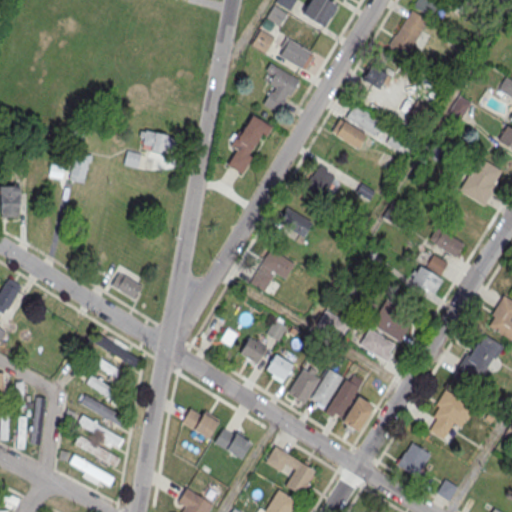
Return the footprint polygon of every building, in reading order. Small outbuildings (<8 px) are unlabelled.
[(273,0),(294,0),(288,10),(273,1),(273,0)] [(329,0),(309,0),(302,13),(325,26),(338,5),(329,0)] [(416,0),(414,7),(435,16),(442,0),(416,0)] [(278,26),(286,12),(273,5),(265,18),(278,26)] [(404,58),(428,21),(411,10),(387,47),(404,58)] [(273,37),(259,29),(250,45),(264,53),(273,37)] [(313,54),(304,69),(278,55),(281,50),(278,48),(285,36),(313,54)] [(380,93),(390,76),(369,63),(359,80),(380,93)] [(266,71),(276,76),(260,104),(279,115),(298,80),(270,64),(266,71)] [(504,76),(511,80),(511,95),(511,97),(497,88),(504,76)] [(458,95),(470,102),(459,119),(447,112),(458,95)] [(343,118),(374,135),(382,120),(351,103),(343,118)] [(224,164),(243,174),(268,125),(250,115),(224,164)] [(331,133),(357,148),(366,133),(339,118),(331,133)] [(511,129),(505,126),(497,142),(511,149),(511,129)] [(172,136),(142,128),(137,145),(168,154),(172,136)] [(398,151),(405,137),(392,130),(385,144),(398,151)] [(83,184),(92,157),(74,151),(66,178),(83,184)] [(139,154),(126,152),(124,164),(137,166),(139,154)] [(502,173),(479,160),(461,193),(484,206),(502,173)] [(332,173),(313,169),(309,190),(328,193),(332,173)] [(0,216),(18,216),(18,187),(0,187),(0,216)] [(276,224),(298,241),(311,225),(289,208),(276,224)] [(445,222),(429,235),(449,259),(465,245),(445,222)] [(283,281),(294,266),(268,248),(246,279),(263,291),(275,275),(283,281)] [(442,260),(426,259),(425,269),(413,268),(411,294),(439,296),(442,260)] [(132,298),(140,284),(117,271),(109,284),(132,298)] [(0,311),(5,314),(21,285),(6,277),(0,288),(0,311)] [(511,300),(511,341),(484,324),(502,294),(511,300)] [(413,316),(384,300),(371,326),(400,342),(413,316)] [(315,328),(337,342),(348,325),(325,311),(315,328)] [(368,327),(358,344),(386,361),(391,353),(388,351),(393,343),(368,327)] [(139,358),(100,334),(95,343),(133,367),(139,358)] [(502,346),(483,334),(478,343),(476,342),(468,355),(465,354),(452,375),(473,388),(492,358),(494,358),(502,346)] [(266,348),(247,338),(238,355),(256,365),(266,348)] [(292,366),(274,354),(263,372),(281,383),(292,366)] [(125,374),(98,356),(92,365),(119,383),(125,374)] [(302,367),(287,392),(302,403),(318,378),(314,375),(316,371),(309,366),(307,371),(302,367)] [(327,368),(342,377),(323,407),(309,397),(327,368)] [(85,382),(122,405),(126,397),(89,374),(85,382)] [(444,388),(473,407),(466,419),(464,418),(459,426),(453,422),(442,438),(428,429),(435,418),(432,415),(438,406),(434,403),(444,388)] [(125,419),(85,393),(80,401),(120,427),(125,419)] [(356,395),(341,421),(356,431),(370,409),(367,407),(370,403),(356,395)] [(46,398),(35,396),(29,443),(40,444),(46,398)] [(189,407),(180,421),(206,439),(217,421),(202,412),(200,414),(189,407)] [(0,411),(0,439),(8,440),(8,412),(0,411)] [(122,439),(81,414),(76,423),(117,448),(122,439)] [(13,446),(22,448),(28,417),(19,415),(13,446)] [(222,428),(213,442),(239,459),(250,442),(235,433),(233,435),(222,428)] [(118,458),(77,433),(71,441),(113,467),(118,458)] [(429,453),(411,441),(396,464),(415,476),(429,453)] [(273,445),(314,470),(298,495),(283,486),(293,468),(283,462),(278,470),(263,461),(273,445)] [(113,478),(74,453),(67,464),(106,489),(113,478)] [(435,494),(446,502),(456,488),(444,480),(435,494)] [(185,487),(211,504),(206,511),(179,511),(184,506),(176,500),(185,487)] [(276,489),(296,501),(289,511),(255,511),(258,507),(263,510),(276,489)] [(18,498),(0,491),(0,499),(15,505),(18,498)]
